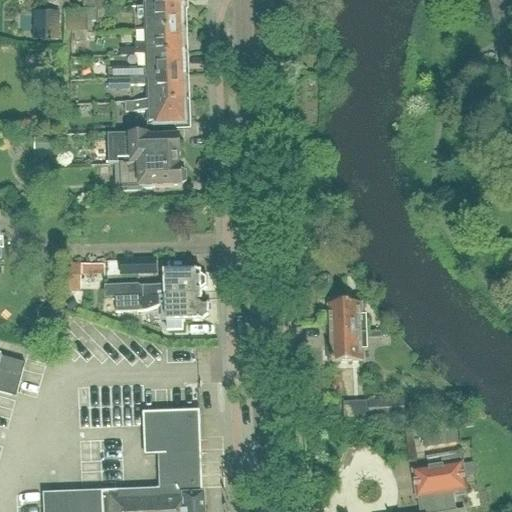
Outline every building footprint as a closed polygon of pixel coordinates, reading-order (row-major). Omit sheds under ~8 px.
[(186,0),(144,0),(145,9),(180,8),(182,8),(182,1),(186,0)] [(180,19),(180,8),(145,9),(145,10),(137,10),(137,20),(144,20),(145,33),(185,32),(185,19),(180,19)] [(96,11),(66,12),(67,35),(91,34),(91,23),(96,23),(96,11)] [(33,41),(57,42),(58,16),(34,15),(33,41)] [(119,51),(120,58),(134,58),(134,59),(146,58),(146,57),(182,56),(182,41),(186,41),(185,32),(145,33),(145,35),(139,35),(140,46),(133,46),(133,50),(119,51)] [(186,56),(146,57),(146,58),(146,71),(129,71),(130,82),(182,80),(182,68),(187,68),(186,56)] [(182,80),(130,82),(130,89),(147,88),(147,105),(188,104),(187,90),(183,90),(182,80)] [(147,105),(122,106),(122,116),(147,115),(148,129),(188,128),(188,104),(147,105)] [(159,159),(180,158),(180,140),(149,141),(149,139),(131,139),(131,141),(113,141),(114,160),(118,160),(118,165),(109,165),(109,168),(118,167),(160,167),(159,159)] [(160,167),(118,167),(119,194),(141,194),(140,191),(145,191),(146,193),(153,193),(155,190),(181,190),(181,187),(186,184),(186,175),(181,173),(180,158),(159,159),(160,167)] [(135,260),(135,272),(155,272),(155,259),(135,260)] [(65,290),(81,291),(81,267),(65,266),(65,290)] [(144,301),(201,299),(201,294),(207,290),(207,280),(201,276),(201,274),(164,275),(165,288),(141,288),(138,286),(104,287),(105,301),(115,301),(114,299),(144,298),(144,301)] [(144,298),(114,299),(115,301),(115,317),(147,316),(160,309),(160,308),(165,308),(166,332),(183,332),(182,324),(202,323),(202,320),(208,316),(208,307),(201,304),(201,299),(144,301),(144,298)] [(330,306),(331,335),(365,334),(364,318),(360,319),(359,305),(346,305),(346,301),(330,301),(331,306),(330,306)] [(365,334),(331,335),(332,346),(327,346),(328,361),(332,361),(332,365),(362,363),(361,350),(365,350),(365,334)] [(24,364),(0,357),(0,393),(11,396),(16,393),(24,364)] [(369,404),(370,420),(404,419),(403,402),(369,404)] [(198,413),(143,415),(144,457),(157,457),(159,492),(43,496),(43,511),(204,511),(203,495),(201,496),(198,413)] [(446,511),(443,495),(467,491),(463,465),(413,473),(417,500),(421,500),(422,511),(446,511)]
